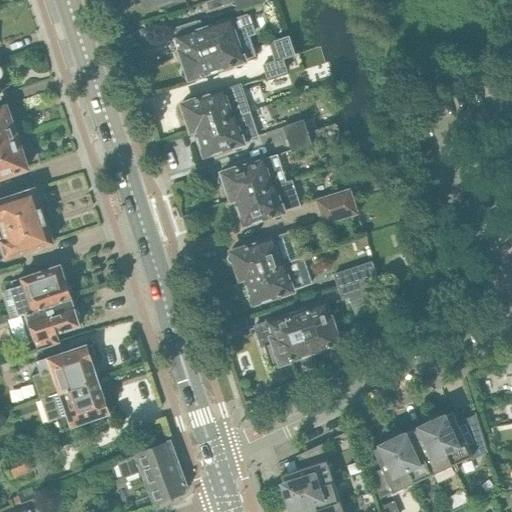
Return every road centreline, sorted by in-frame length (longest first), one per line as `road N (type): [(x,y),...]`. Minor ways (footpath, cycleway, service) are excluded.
road 1 (secondary): [(213,460),(66,0)]
road 2 (residential): [(213,460),(511,321)]
